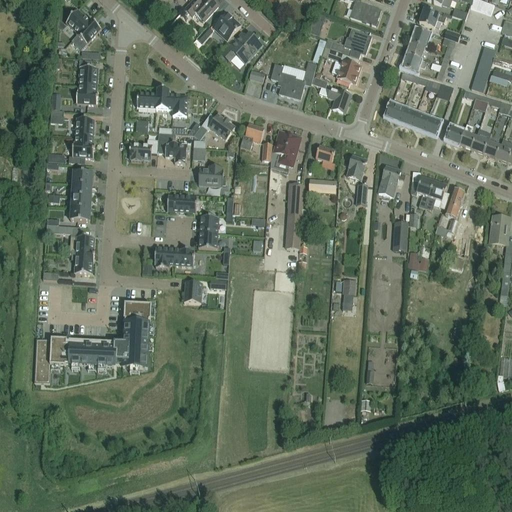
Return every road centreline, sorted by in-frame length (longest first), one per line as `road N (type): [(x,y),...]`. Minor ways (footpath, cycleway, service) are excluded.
road 1 (tertiary): [(357,137),(223,95),(134,26)]
road 2 (tertiary): [(357,137),(511,195)]
road 3 (residential): [(134,26),(122,43),(114,170)]
road 4 (residential): [(357,137),(405,0)]
